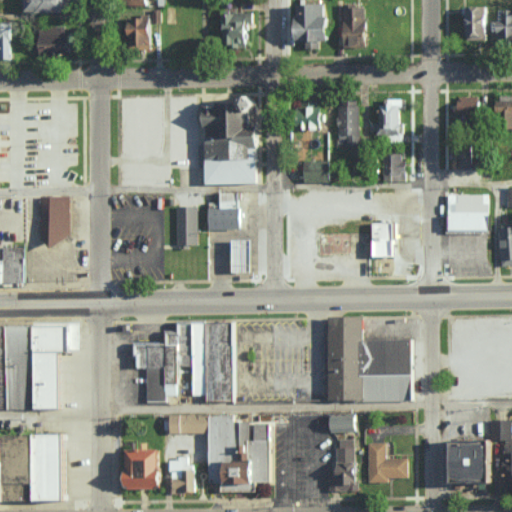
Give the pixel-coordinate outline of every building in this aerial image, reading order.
[(307,48),(321,48),(321,41),(333,41),(333,16),(327,16),(327,4),(299,4),(299,42),(307,42),(307,48)] [(368,45),(367,5),(345,5),(346,45),(368,45)] [(488,7),(466,6),(466,40),(488,40),(488,7)] [(133,16),(133,48),(155,48),(154,23),(162,22),(161,9),(152,9),(152,16),(133,16)] [(511,9),(503,9),(503,20),(497,20),(497,40),(511,40),(511,9)] [(256,12),(222,11),(222,22),(225,22),(225,46),(249,46),(249,23),(255,23),(256,12)] [(0,58),(11,58),(12,24),(0,23),(0,58)] [(66,26),(41,26),(42,56),(72,55),(72,33),(66,34),(66,26)] [(511,127),(511,94),(499,95),(499,128),(511,127)] [(205,97),(206,183),(262,182),(260,96),(205,97)] [(459,120),(481,120),(480,96),(458,96),(459,120)] [(379,135),(403,134),(402,98),(387,99),(387,105),(378,105),(379,135)] [(324,129),(323,101),(303,102),(304,130),(324,129)] [(361,106),(340,105),(339,138),(349,138),(348,145),(360,145),(361,106)] [(453,169),(472,169),(472,145),(453,146),(453,169)] [(406,153),(384,154),(385,181),(407,181),(406,153)] [(306,182),(330,182),(330,160),(306,161),(306,182)] [(471,180),(489,180),(489,169),(471,169),(471,180)] [(224,193),(225,209),(212,209),(212,228),(245,227),(245,208),(240,208),(240,192),(224,193)] [(452,194),(452,230),(494,230),(494,194),(452,194)] [(43,197),(73,196),(73,235),(57,248),(43,236),(43,197)] [(180,207),(201,206),(201,245),(192,245),(192,249),(183,249),(183,245),(180,245),(180,207)] [(375,223),(375,256),(396,255),(396,239),(399,239),(398,222),(391,222),(391,219),(383,219),(383,223),(375,223)] [(511,264),(511,220),(501,221),(502,265),(511,264)] [(237,240),(238,273),(257,272),(257,239),(237,240)] [(4,246),(28,246),(29,281),(0,281),(0,259),(5,259),(4,246)] [(369,342),(369,319),(333,320),(333,399),(368,399),(369,342)] [(38,351),(65,351),(76,351),(76,322),(38,322),(38,326),(38,351)] [(196,322),(183,322),(183,332),(183,367),(196,367),(196,322)] [(211,322),(196,322),(196,367),(196,395),(211,395),(211,322)] [(237,322),(237,401),(211,401),(211,395),(211,322),(237,322)] [(9,327),(38,326),(38,351),(39,409),(10,409),(9,327)] [(0,327),(9,327),(10,409),(0,409),(0,327)] [(183,332),(170,332),(169,344),(169,384),(183,384),(183,367),(183,332)] [(368,399),(418,398),(417,342),(369,342),(368,399)] [(169,344),(137,344),(137,357),(140,357),(140,368),(150,368),(150,401),(169,401),(169,384),(169,344)] [(38,351),(65,351),(66,409),(39,409),(38,351)] [(172,414),(172,433),(211,432),(210,413),(172,414)] [(359,413),(332,414),(332,431),(359,431),(359,413)] [(273,481),(258,481),(258,492),(223,492),(223,482),(211,482),(210,415),(236,414),(236,420),(251,420),(252,439),(272,439),(273,481)] [(511,419),(491,419),(491,440),(504,440),(504,482),(511,481),(511,419)] [(40,434),(70,433),(71,500),(41,500),(40,434)] [(10,448),(9,435),(40,434),(41,500),(11,501),(10,448)] [(331,491),(359,491),(358,438),(339,439),(339,475),(330,475),(331,491)] [(496,441),(457,441),(456,484),(495,484),(496,441)] [(370,482),(389,482),(389,477),(410,477),(409,457),(388,457),(388,442),(369,443),(370,482)] [(0,448),(10,448),(11,501),(0,501),(0,448)] [(131,449),(164,449),(164,469),(166,469),(166,488),(129,489),(129,472),(131,472),(131,449)] [(190,457),(172,457),(173,493),(197,493),(197,466),(191,466),(190,457)]
